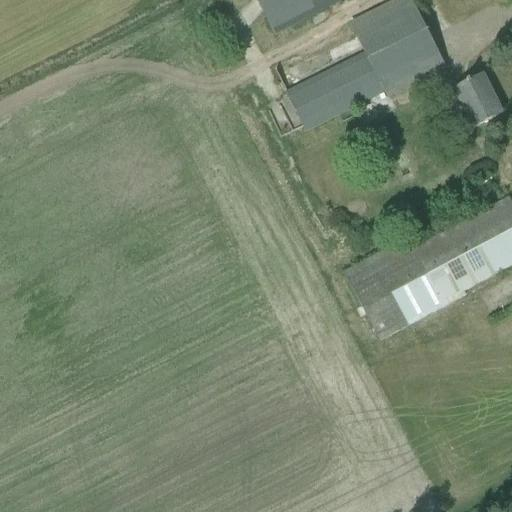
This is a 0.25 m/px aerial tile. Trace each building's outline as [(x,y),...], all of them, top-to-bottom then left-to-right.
[(254,0),(273,36),(344,0),(254,0)] [(365,53),(286,93),(306,134),(383,95),(385,99),(426,78),(444,69),(409,0),(392,0),(388,2),(349,22),(354,31),(365,53)] [(168,21),(158,26),(170,55),(181,50),(168,21)] [(467,85),(453,92),(472,129),(502,115),(483,77),(472,82),(471,79),(465,82),(467,85)] [(161,133),(199,117),(189,93),(151,109),(161,133)] [(463,291),(511,265),(511,201),(510,197),(413,249),(407,238),(341,273),(379,344),(466,297),(463,291)] [(309,272),(299,276),(319,325),(329,321),(309,272)] [(511,327),(510,323),(495,328),(502,347),(511,343),(511,327)] [(441,347),(450,366),(471,357),(462,338),(441,347)] [(353,391),(375,387),(372,370),(349,374),(353,391)] [(507,480),(511,478),(511,456),(499,463),(507,480)]
